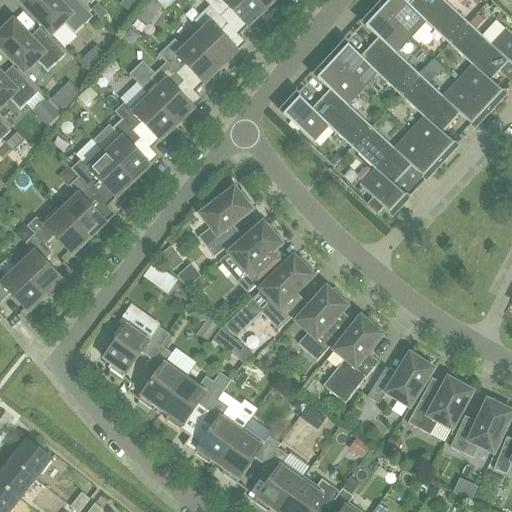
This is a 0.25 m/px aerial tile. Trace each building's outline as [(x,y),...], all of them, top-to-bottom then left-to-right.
[(64,24),(75,35),(93,17),(76,0),(66,0),(62,4),(57,0),(22,0),(20,3),(52,36),(64,24)] [(158,0),(167,9),(175,0),(158,0)] [(228,10),(249,27),(266,11),(254,0),(205,0),(223,18),(228,10)] [(254,0),(266,11),(277,0),(254,0)] [(385,0),(378,8),(410,38),(426,22),(449,44),(458,34),(421,0),(408,0),(407,2),(404,0),(385,0)] [(421,0),(458,34),(468,23),(467,22),(446,2),(448,0),(421,0)] [(194,40),(221,67),(238,52),(220,33),(229,24),(210,5),(194,21),(203,30),(194,40)] [(372,21),(366,26),(376,35),(367,45),(410,85),(420,75),(396,53),(410,38),(378,8),(369,18),(372,21)] [(478,15),(470,24),(476,29),(484,20),(478,15)] [(35,42),(14,21),(8,25),(5,23),(0,28),(0,48),(25,74),(37,62),(47,73),(66,55),(44,33),(35,42)] [(468,23),(458,34),(503,74),(511,65),(511,33),(507,28),(505,30),(492,44),(482,35),(468,23)] [(458,34),(449,44),(472,65),(457,81),(491,112),(501,101),(498,98),(503,93),(494,84),(503,74),(458,34)] [(186,65),(205,84),(222,68),(221,67),(194,40),(190,36),(181,45),(174,40),(159,55),(178,75),(186,65)] [(101,43),(88,63),(101,72),(114,52),(101,43)] [(340,48),(330,60),(363,90),(377,74),(400,96),(410,85),(367,45),(358,54),(349,45),(343,51),(340,48)] [(147,92),(147,93),(177,125),(178,125),(194,109),(176,90),(185,81),(178,75),(159,55),(166,62),(151,78),(159,87),(151,96),(147,92)] [(327,87),(317,98),(361,138),(372,127),(348,105),(363,90),(330,60),(320,70),(323,73),(318,78),(327,87)] [(7,81),(0,73),(0,109),(10,100),(20,111),(38,93),(17,71),(7,81)] [(420,75),(410,85),(452,128),(463,117),(472,126),(478,120),(480,123),(491,112),(457,81),(443,97),(420,75)] [(410,85),(400,96),(424,117),(409,133),(442,164),(452,153),(449,150),(455,145),(445,136),(452,128),(410,85)] [(93,105),(106,96),(99,86),(86,96),(93,105)] [(52,99),(64,112),(72,102),(60,91),(52,99)] [(142,122),(161,141),(177,125),(147,93),(130,108),(125,103),(116,112),(123,120),(134,131),(142,122)] [(292,100),(281,112),(314,143),(329,127),(352,148),(361,138),(317,98),(310,106),(300,97),(295,103),(292,100)] [(0,141),(11,131),(0,119),(0,141)] [(102,150),(133,181),(150,166),(133,148),(141,139),(134,131),(123,120),(112,128),(118,135),(102,150)] [(372,127),(361,138),(406,178),(414,169),(424,178),(429,172),(432,174),(442,164),(409,133),(395,148),(372,127)] [(361,138),(352,148),(375,169),(360,185),(374,199),(368,205),(367,206),(377,215),(378,214),(384,208),(393,216),(403,205),(401,202),(406,197),(396,188),(406,178),(361,138)] [(99,179),(117,198),(133,182),(133,181),(102,150),(86,165),(81,160),(72,169),(89,188),(99,179)] [(73,192),(58,207),(90,239),(107,223),(88,204),(97,195),(89,188),(79,176),(69,185),(73,192)] [(235,188),(220,199),(218,196),(208,203),(207,202),(206,203),(209,207),(200,214),(211,228),(199,237),(214,257),(237,240),(228,229),(252,211),(248,205),(251,202),(245,194),(244,194),(242,191),(239,194),(235,188)] [(55,236),(73,255),(90,239),(58,207),(42,223),(37,217),(27,226),(46,244),(55,236)] [(247,293),(268,275),(259,264),(282,245),(277,239),(280,236),(274,228),(273,228),(271,226),(268,228),(263,222),(229,252),(247,274),(238,282),(247,293)] [(15,264),(46,296),(63,280),(44,261),(53,252),(35,234),(26,242),(30,249),(15,264)] [(302,307),(292,298),(314,277),(309,271),(312,268),(304,261),(302,259),(299,261),(294,256),(260,289),(272,302),(261,312),(278,330),(302,307)] [(187,286),(201,274),(192,263),(178,276),(187,286)] [(11,293),(29,312),(46,296),(15,264),(14,264),(17,268),(8,276),(0,267),(0,300),(2,302),(11,293)] [(295,321),(308,333),(298,344),(317,361),(337,338),(327,329),(348,307),(342,302),(345,299),(337,292),(335,290),(332,293),(326,287),(295,321)] [(223,321),(234,312),(225,302),(215,311),(223,321)] [(367,322),(361,317),(333,351),(344,360),(323,386),(345,404),(374,367),(364,359),(383,335),(377,330),(380,327),(372,321),(369,319),(367,322)] [(146,367),(169,335),(159,327),(151,337),(130,322),(126,328),(123,326),(125,324),(124,323),(113,339),(114,339),(115,338),(118,340),(104,359),(111,364),(108,367),(123,378),(141,352),(151,360),(146,367)] [(252,327),(244,335),(265,355),(273,347),(252,327)] [(97,338),(89,354),(103,361),(110,345),(97,338)] [(157,375),(138,400),(153,411),(156,407),(162,411),(188,375),(168,360),(172,353),(161,346),(146,367),(157,375)] [(421,357),(418,355),(416,358),(410,354),(394,380),(382,373),(367,397),(379,404),(386,394),(410,409),(434,370),(431,368),(433,364),(421,357)] [(202,421),(217,399),(231,380),(220,373),(213,382),(206,376),(198,387),(186,379),(189,375),(188,375),(162,411),(168,416),(165,419),(180,430),(198,404),(209,412),(202,421)] [(448,379),(433,405),(421,399),(407,423),(430,436),(437,423),(452,431),(473,393),(467,389),(469,385),(459,380),(459,381),(456,379),(455,382),(448,379)] [(213,428),(194,454),(209,465),(212,461),(218,465),(241,433),(229,423),(236,413),(217,399),(202,421),(213,428)] [(487,401),(474,428),(462,422),(450,448),(463,454),(468,442),(494,455),(511,416),(511,412),(507,410),(508,406),(499,402),(496,401),(494,404),(487,401)] [(254,458),(265,466),(278,447),(280,444),(269,437),(264,443),(244,429),(241,433),(218,465),(224,469),(221,473),(236,484),(254,458)] [(11,461),(35,479),(51,459),(27,440),(11,461)] [(511,446),(504,443),(493,470),(506,475),(511,463),(511,446)] [(269,511),(272,510),(275,511),(279,511),(304,477),(283,463),(289,455),(278,447),(265,466),(262,470),(272,477),(254,503),(267,511),(269,511)] [(367,469),(381,478),(395,456),(381,447),(367,469)] [(0,474),(0,483),(20,499),(35,479),(11,461),(0,474)] [(310,511),(313,508),(320,511),(326,511),(342,489),(343,488),(323,478),(320,488),(304,477),(279,511),(310,511)] [(0,511),(10,511),(20,499),(0,483),(0,511)] [(326,511),(327,511),(328,511),(360,511),(349,503),(353,497),(342,489),(326,511)] [(77,511),(80,511),(91,499),(82,492),(71,506),(77,511)] [(101,511),(104,509),(96,503),(88,511),(101,511)]
